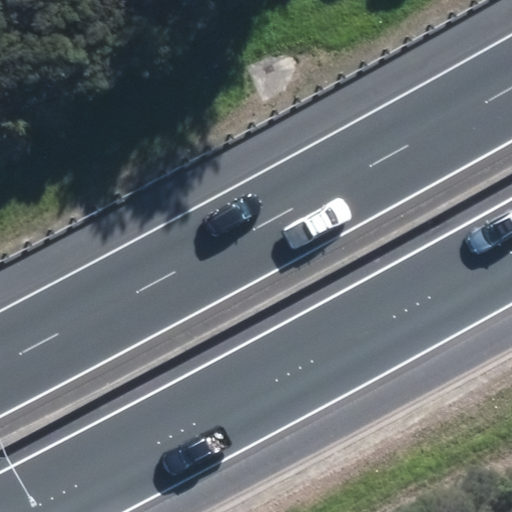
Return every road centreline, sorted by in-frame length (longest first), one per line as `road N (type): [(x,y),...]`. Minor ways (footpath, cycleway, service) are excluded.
road 1 (motorway): [(0,346),(511,79)]
road 2 (motorway): [(511,244),(355,336),(7,511)]
